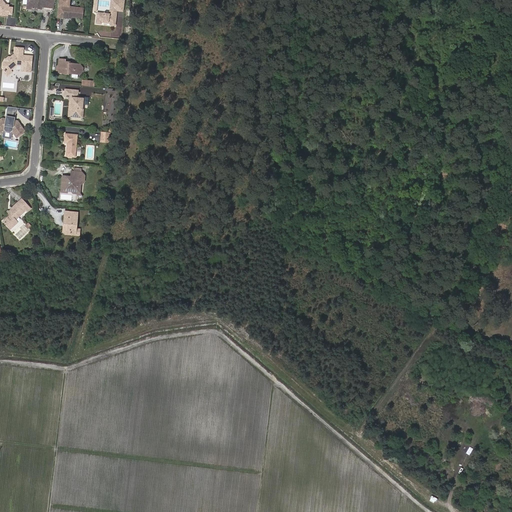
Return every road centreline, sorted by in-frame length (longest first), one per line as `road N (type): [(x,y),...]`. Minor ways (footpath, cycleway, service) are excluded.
road 1 (track): [(104,254),(78,353),(151,327),(216,318),(456,511)]
road 2 (track): [(263,470),(0,441)]
road 3 (residential): [(0,183),(33,170),(46,37)]
road 4 (track): [(276,365),(258,511)]
road 5 (track): [(45,511),(60,365)]
